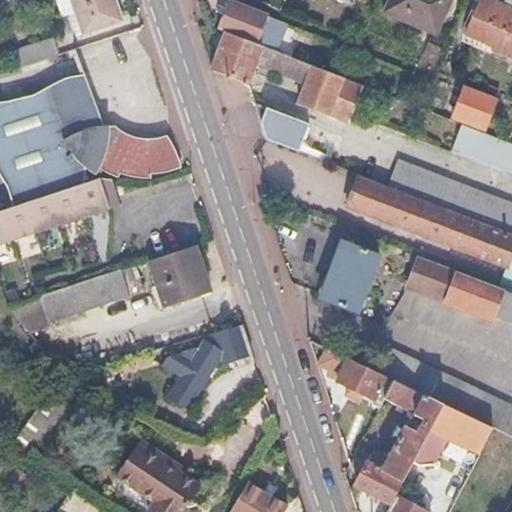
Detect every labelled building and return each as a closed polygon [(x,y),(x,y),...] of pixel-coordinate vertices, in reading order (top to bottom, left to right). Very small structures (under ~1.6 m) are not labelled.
[(0,0),(0,8),(22,0),(0,0)] [(115,0),(74,0),(87,34),(123,21),(115,0)] [(284,0),(264,0),(263,3),(280,10),(284,0)] [(388,0),(384,10),(436,32),(449,0),(388,0)] [(511,6),(506,4),(497,0),(478,0),(467,25),(494,38),(490,46),(510,55),(511,50),(511,6)] [(266,15),(230,1),(219,29),(226,32),(255,43),(266,15)] [(397,37),(367,26),(362,38),(392,50),(397,37)] [(255,43),(226,32),(212,67),(213,71),(247,84),(255,63),(306,84),(299,104),(350,123),(365,85),(322,69),(292,57),(255,43)] [(54,38),(15,52),(21,69),(60,55),(54,38)] [(326,58),(296,47),(292,57),(322,69),(326,58)] [(109,87),(104,73),(92,73),(81,75),(71,78),(62,82),(53,89),(45,95),(35,102),(30,103),(24,103),(17,101),(0,101),(0,172),(4,181),(21,206),(85,188),(81,174),(92,176),(96,171),(111,176),(113,173),(137,179),(149,175),(147,171),(178,162),(168,135),(155,130),(143,124),(134,117),(124,108),(116,99),(109,87)] [(494,97),(463,85),(452,115),(484,127),(494,97)] [(311,125),(255,104),(269,141),(301,153),(311,125)] [(511,141),(462,123),(453,149),(511,171),(511,141)] [(511,202),(395,158),(385,184),(511,233),(511,202)] [(21,206),(0,212),(0,243),(111,212),(108,201),(118,198),(114,182),(101,183),(85,188),(21,206)] [(511,236),(369,182),(360,208),(511,265),(511,236)] [(383,256),(346,243),(325,297),(362,311),(383,256)] [(198,246),(152,262),(167,308),(214,293),(198,246)] [(511,292),(423,259),(411,292),(497,323),(499,319),(511,323),(511,292)] [(134,296),(125,269),(42,297),(51,324),(134,296)] [(254,355),(244,325),(205,340),(199,349),(167,358),(162,366),(181,378),(169,398),(188,409),(221,359),(228,364),(254,355)] [(511,407),(387,348),(375,373),(384,377),(394,382),(446,407),(493,429),(511,438),(511,407)] [(375,373),(327,350),(321,364),(340,373),(337,380),(375,398),(384,377),(375,373)] [(446,407),(394,382),(385,398),(425,418),(419,430),(408,425),(390,459),(376,452),(359,485),(394,504),(398,497),(415,465),(446,407)] [(480,455),(493,429),(446,407),(415,465),(424,470),(436,466),(449,440),(480,455)] [(177,459),(145,439),(121,476),(159,501),(153,510),(156,511),(186,511),(205,483),(175,463),(177,459)] [(287,511),(290,508),(249,484),(232,511),(287,511)] [(425,511),(398,497),(394,504),(389,511),(425,511)]
